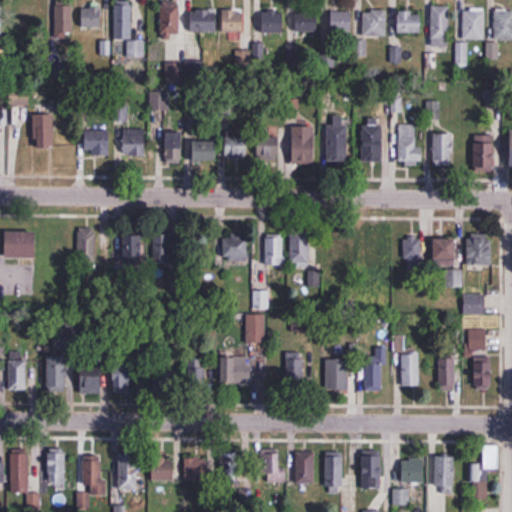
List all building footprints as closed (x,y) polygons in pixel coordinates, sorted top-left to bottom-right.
[(55,2),(55,39),(73,39),(73,2),(55,2)] [(161,2),(161,35),(181,35),(181,2),(161,2)] [(114,39),(133,39),(133,3),(114,3),(114,39)] [(450,47),(450,6),(431,6),(431,47),(450,47)] [(102,7),(82,7),(82,27),(102,27),(102,7)] [(463,39),(485,39),(485,9),(463,9),(463,39)] [(494,39),(511,39),(511,9),(494,10),(494,39)] [(191,11),(192,32),(217,32),(217,11),(191,11)] [(249,31),(249,11),(223,11),(223,31),(249,31)] [(284,33),(284,11),(263,11),(263,33),(284,33)] [(387,11),(362,11),(362,12),(333,12),(332,34),(386,35),(387,11)] [(397,33),(421,33),(422,11),(398,11),(397,33)] [(318,32),(318,14),(295,14),(295,32),(318,32)] [(366,42),(356,42),(356,55),(366,55),(366,42)] [(188,65),(188,78),(204,78),(204,65),(188,65)] [(488,90),(488,108),(496,108),(496,90),(488,90)] [(33,114),(33,148),(55,148),(55,114),(33,114)] [(383,162),(383,118),(362,118),(362,162),(383,162)] [(327,161),(349,161),(349,124),(327,124),(327,161)] [(416,124),(398,124),(398,165),(423,165),(423,147),(416,147),(416,124)] [(145,128),(124,128),(124,155),(145,155),(145,128)] [(294,164),(315,164),(315,128),(294,128),(294,164)] [(84,131),(84,155),(110,155),(110,130),(84,131)] [(183,132),(166,132),(166,163),(183,163),(183,132)] [(434,164),(453,164),(453,134),(434,134),(434,164)] [(494,169),(494,135),(475,134),(474,169),(494,169)] [(249,158),(249,135),(225,135),(225,158),(249,158)] [(257,137),(257,157),(280,157),(280,137),(257,137)] [(193,161),(218,161),(218,140),(193,140),(193,161)] [(96,262),(96,228),(79,228),(79,262),(96,262)] [(175,231),(155,231),(155,260),(175,260),(175,231)] [(368,266),(385,266),(385,231),(368,231),(368,266)] [(5,258),(37,258),(37,232),(5,232),(5,258)] [(69,233),(50,233),(50,264),(69,264),(69,233)] [(291,233),(291,266),(310,266),(310,233),(291,233)] [(143,260),(143,234),(124,234),(124,260),(143,260)] [(283,234),(266,234),(266,266),(283,266),(283,234)] [(493,264),(493,235),(467,235),(467,264),(493,264)] [(345,265),(345,236),(327,236),(327,265),(345,265)] [(248,261),(248,237),(220,237),(220,260),(248,261)] [(405,238),(405,271),(422,271),(422,238),(405,238)] [(434,265),(457,265),(457,238),(434,238),(434,265)] [(268,309),(268,292),(253,292),(253,309),(268,309)] [(464,313),(485,313),(485,294),(464,294),(464,313)] [(247,343),(266,343),(266,314),(247,314),(247,343)] [(487,350),(487,329),(469,329),(469,350),(487,350)] [(384,390),(384,348),(376,348),(376,355),(365,355),(365,390),(384,390)] [(304,352),(286,352),(286,383),(304,383),(304,352)] [(403,386),(420,386),(420,353),(403,353),(403,386)] [(327,391),(349,391),(349,354),(327,354),(327,391)] [(47,355),(47,391),(71,391),(71,355),(47,355)] [(252,356),(228,356),(228,382),(252,382),(252,356)] [(475,389),(493,389),(493,356),(475,356),(475,389)] [(189,359),(189,386),(206,386),(206,359),(189,359)] [(8,360),(8,390),(27,390),(27,360),(8,360)] [(154,361),(154,392),(172,392),(172,361),(154,361)] [(113,391),(132,391),(132,362),(113,362),(113,391)] [(82,367),(82,394),(104,394),(104,367),(82,367)] [(500,470),(500,446),(483,446),(483,464),(472,464),(472,500),(488,500),(488,470),(500,470)] [(11,494),(29,494),(29,448),(11,448),(11,494)] [(49,483),(66,483),(66,448),(49,448),(49,483)] [(139,490),(139,451),(118,451),(118,490),(139,490)] [(286,482),(286,452),(264,452),(264,482),(286,482)] [(297,484),(316,484),(316,454),(297,454),(297,484)] [(240,483),(237,456),(223,457),(226,485),(240,483)] [(455,494),(455,456),(435,456),(435,494),(455,494)] [(344,457),(326,457),(326,488),(344,488),(344,457)] [(382,489),(382,457),(364,457),(363,489),(382,489)] [(184,458),(184,480),(207,480),(207,458),(184,458)] [(153,481),(175,481),(175,459),(153,459),(153,481)] [(425,484),(425,460),(402,460),(402,484),(425,484)] [(409,506),(409,490),(394,490),(394,506),(409,506)]
